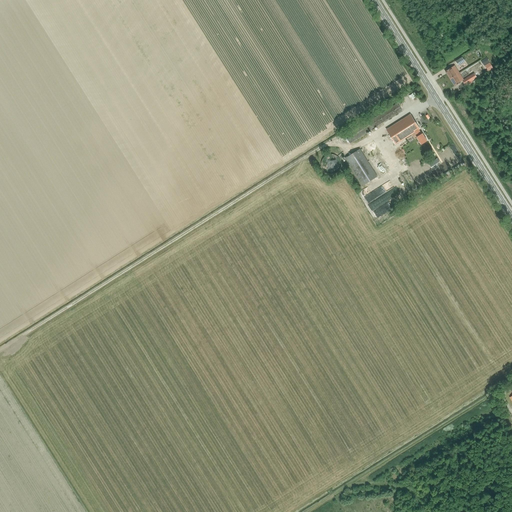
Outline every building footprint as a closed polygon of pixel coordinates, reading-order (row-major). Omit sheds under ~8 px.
[(456,61),(458,66),(465,61),(463,57),(456,61)] [(459,73),(454,66),(445,71),(450,79),(459,73)] [(460,82),(462,78),(459,73),(450,79),(455,86),(461,82),(460,82)] [(462,81),(465,85),(472,81),(469,76),(462,81)] [(349,143),(402,110),(397,103),(367,122),(366,121),(344,135),(349,143)] [(422,144),(427,141),(422,133),(421,134),(419,130),(420,129),(410,114),(386,129),(396,144),(415,132),(418,136),(417,137),(422,144)] [(370,157),(379,151),(372,140),(363,145),(370,157)] [(362,185),(364,184),(377,176),(360,149),(345,158),(362,185)] [(379,154),(389,169),(394,166),(385,151),(379,154)] [(341,165),(341,164),(341,163),(341,162),(341,161),(340,160),(340,159),(340,158),(339,157),(338,157),(338,156),(337,155),(336,155),(335,154),(334,154),(333,154),(332,154),(331,154),(330,154),(329,154),(328,154),(327,154),(326,155),(325,156),(324,156),(323,157),(323,158),(322,159),(322,160),(322,161),(321,161),(321,162),(321,163),(321,164),(321,165),(321,167),(322,167),(322,168),(322,169),(323,170),(324,171),(325,172),(326,173),(327,173),(328,173),(329,174),(330,174),(331,174),(332,174),(333,174),(334,173),(335,173),(336,173),(336,172),(337,172),(338,171),(339,170),(340,169),(340,168),(341,167),(341,166),(341,165)] [(389,200),(386,194),(367,204),(371,210),(389,200)]
